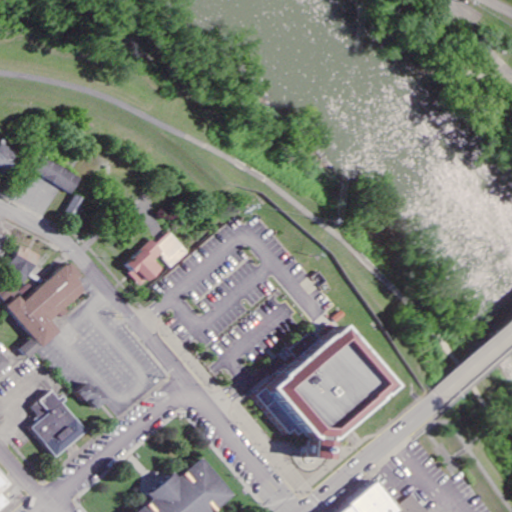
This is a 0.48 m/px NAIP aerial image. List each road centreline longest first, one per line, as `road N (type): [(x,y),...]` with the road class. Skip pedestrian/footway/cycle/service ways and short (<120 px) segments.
road 1 (residential): [(186,380),(71,245),(0,203)]
road 2 (residential): [(186,380),(60,495),(30,511)]
road 3 (secondary): [(436,397),(303,511)]
road 4 (residential): [(299,511),(186,380)]
